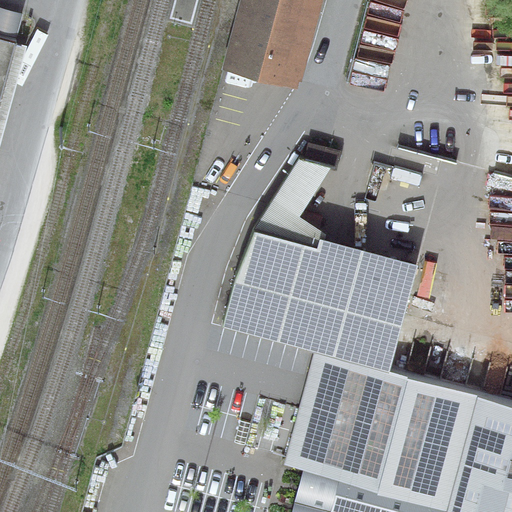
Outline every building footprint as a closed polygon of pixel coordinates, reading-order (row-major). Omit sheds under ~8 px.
[(323,0),(241,0),(223,69),(297,88),(299,81),(302,82),(323,0)] [(0,7),(0,37),(16,42),(24,14),(0,7)] [(0,102),(16,42),(0,37),(0,102)] [(0,141),(26,45),(16,42),(0,102),(0,141)] [(309,142),(304,160),(331,168),(337,169),(342,151),(309,142)] [(390,373),(417,265),(324,240),(327,234),(299,217),(331,168),(304,160),(299,159),(253,232),(234,283),(223,326),(314,352),(390,373)] [(390,373),(314,352),(284,465),(303,470),(292,511),(511,511),(511,406),(510,406),(390,373)]
